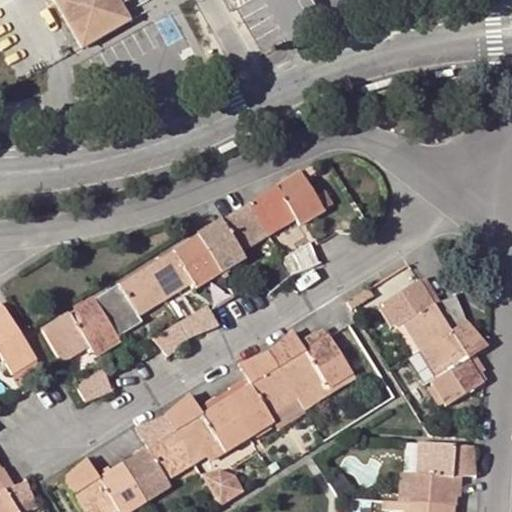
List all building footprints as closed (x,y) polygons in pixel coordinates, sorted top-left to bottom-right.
[(56,0),(54,1),(81,50),(113,31),(110,25),(116,21),(113,14),(121,9),(134,2),(136,0),(56,0)] [(128,22),(121,9),(113,14),(116,21),(110,25),(113,31),(128,22)] [(298,173),(39,333),(53,356),(68,346),(72,353),(84,345),(89,353),(113,338),(138,322),(133,315),(145,308),(141,302),(156,292),(173,281),(177,288),(187,281),(193,290),(208,280),(231,265),(241,259),(236,252),(249,244),(245,238),(260,228),(276,218),(280,224),(291,218),(296,227),(309,218),(321,211),(313,199),(302,181),(312,174),(308,169),(299,175),(298,173)] [(313,199),(321,211),(331,204),(324,192),(313,199)] [(264,235),(280,224),(276,218),(260,228),(264,235)] [(249,244),(264,235),(260,228),(245,238),(249,244)] [(315,266),(305,244),(251,277),(267,295),(288,275),(315,266)] [(421,279),(415,282),(430,306),(436,304),(428,290),(421,279)] [(160,298),(177,288),(173,281),(156,292),(160,298)] [(430,306),(415,282),(379,305),(381,308),(392,327),(393,328),(401,324),(409,337),(416,333),(425,348),(435,364),(428,368),(436,379),(427,385),(429,388),(443,408),(478,385),(463,361),(471,356),(485,348),(463,323),(453,297),(436,304),(430,306)] [(371,297),(365,289),(344,303),(348,311),(371,297)] [(145,308),(160,298),(156,292),(141,302),(145,308)] [(204,307),(149,342),(164,359),(186,338),(213,327),(204,307)] [(392,327),(381,308),(375,311),(387,330),(392,327)] [(0,362),(8,376),(32,360),(1,310),(0,310),(0,362)] [(142,329),(138,322),(113,338),(117,344),(131,336),(142,329)] [(401,324),(393,328),(391,330),(410,357),(425,348),(416,333),(409,337),(401,324)] [(298,342),(304,351),(325,338),(320,331),(311,337),(310,335),(304,339),(298,342)] [(60,482),(52,486),(59,496),(64,491),(67,500),(75,511),(110,511),(114,510),(114,511),(128,511),(167,488),(162,480),(173,474),(168,467),(185,457),(199,449),(203,455),(205,453),(217,446),(222,454),(250,436),(266,426),(270,423),(265,416),(278,407),(275,402),(289,393),(304,384),(308,390),(320,382),(325,390),(348,375),(325,338),(304,351),(303,352),(287,337),(265,355),(238,367),(243,379),(247,387),(202,415),(199,417),(184,399),(162,420),(135,429),(143,451),(135,456),(109,472),(96,480),(79,463),(60,482)] [(117,344),(113,338),(89,353),(93,360),(105,352),(117,344)] [(68,346),(53,356),(57,363),(72,353),(68,346)] [(425,348),(410,357),(404,360),(421,387),(426,383),(427,385),(436,379),(428,368),(435,364),(425,348)] [(478,385),(480,384),(484,382),(477,373),(480,372),(475,364),(471,356),(463,361),(478,385)] [(36,368),(32,360),(8,376),(12,382),(36,368)] [(78,376),(82,383),(97,374),(93,368),(78,376)] [(73,389),(81,402),(109,393),(100,372),(97,374),(82,383),(73,389)] [(352,380),(348,375),(325,390),(320,382),(308,390),(304,384),(289,393),(297,407),(301,412),(352,380)] [(197,408),(202,415),(247,387),(243,379),(231,387),(210,400),(197,408)] [(437,412),(443,408),(429,388),(423,391),(437,412)] [(297,407),(289,393),(275,402),(278,407),(265,416),(270,423),(271,423),(297,407)] [(297,407),(271,423),(277,432),(303,416),(301,412),(297,407)] [(266,426),(250,436),(253,440),(269,430),(266,426)] [(425,462),(417,462),(416,477),(405,476),(405,480),(404,500),(403,504),(402,511),(446,511),(448,490),(450,476),(474,478),(471,447),(425,444),(425,462)] [(425,444),(418,444),(417,462),(425,462),(425,444)] [(185,457),(189,464),(190,463),(197,475),(213,465),(205,453),(203,455),(199,449),(185,457)] [(168,467),(173,474),(189,464),(185,457),(168,467)] [(0,489),(2,492),(11,489),(3,476),(0,470),(0,489)] [(218,471),(198,477),(202,486),(216,509),(242,492),(234,477),(218,471)] [(404,500),(405,480),(397,479),(396,499),(404,500)] [(0,511),(29,511),(33,510),(23,483),(11,489),(2,492),(0,489),(0,511)] [(395,503),(381,502),(380,511),(394,511),(395,503)] [(394,511),(395,511),(402,511),(403,504),(395,503),(394,511)]
